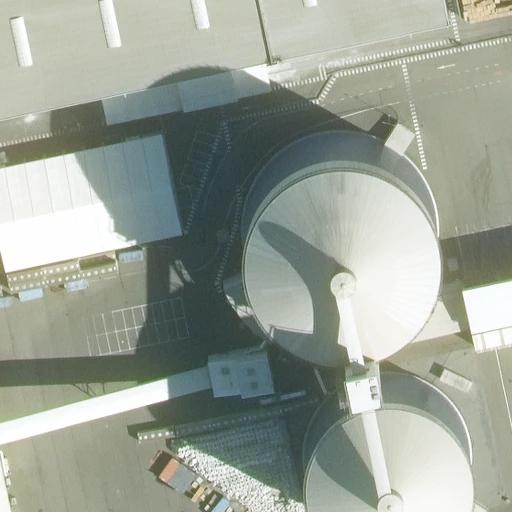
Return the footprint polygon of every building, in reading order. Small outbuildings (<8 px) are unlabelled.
[(444,0),(0,0),(0,104),(447,10),(444,0)] [(511,0),(503,0),(508,28),(511,27),(511,0)] [(251,268),(223,281),(242,312),(269,335),(302,351),(329,356),(470,327),(461,281),(429,287),(434,308),(360,323),(378,318),(393,309),(407,298),(419,284),(428,268),(434,251),(436,233),(435,215),(431,198),(424,181),(414,166),(401,154),(414,133),(397,122),(384,142),(367,136),(348,132),(330,132),(312,136),(295,142),(280,152),(266,165),(255,180),(248,196),(243,214),(242,233),(245,251),(251,268)] [(511,264),(470,270),(481,341),(511,336),(511,264)] [(266,346),(209,357),(215,391),(273,380),(266,346)] [(307,432),(304,448),(304,464),(307,480),(313,495),(322,508),(325,511),(447,511),(449,510),(452,511),(485,511),(487,510),(461,492),(467,477),(469,461),(469,445),(465,430),(459,415),(449,402),(438,390),(424,382),(409,376),(393,373),(377,373),(361,376),(346,383),(333,392),(322,403),(313,417),(307,432)] [(216,448),(209,402),(172,408),(179,454),(216,448)] [(179,485),(168,408),(131,414),(142,490),(179,485)] [(107,452),(126,447),(121,430),(103,436),(107,452)] [(0,511),(10,511),(0,460),(0,511)]
